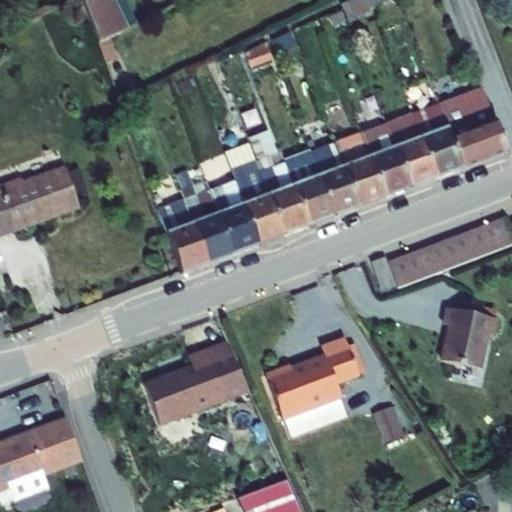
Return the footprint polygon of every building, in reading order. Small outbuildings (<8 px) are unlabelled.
[(134,25),(121,0),(89,0),(104,39),(134,25)] [(348,10),(344,0),(334,0),(325,3),(331,22),(350,16),(348,10)] [(344,0),(348,10),(368,0),(344,0)] [(303,48),(293,20),(273,30),(279,47),(282,56),(303,48)] [(279,47),(273,30),(249,41),(254,56),(279,47)] [(483,81),(437,99),(461,164),(508,146),(483,81)] [(436,94),(408,104),(434,174),(461,164),(437,99),(436,94)] [(408,104),(384,113),(410,183),(434,174),(408,104)] [(361,122),(386,192),(410,183),(384,113),(361,122)] [(338,130),(363,200),(386,192),(361,122),(338,130)] [(309,141),(335,211),(363,200),(338,130),(309,141)] [(256,139),(288,228),(311,220),(286,149),(279,131),(256,139)] [(232,153),(262,238),(288,228),(256,139),(230,148),(232,153)] [(286,149),(311,220),(335,211),(309,141),(286,149)] [(212,177),(238,247),(262,238),(232,153),(207,162),(212,177)] [(28,175),(0,185),(0,219),(5,232),(84,202),(71,165),(30,180),(28,175)] [(190,193),(213,256),(238,247),(212,177),(187,186),(190,193)] [(213,256),(190,193),(164,202),(187,266),(213,256)] [(511,215),(510,209),(496,214),(505,240),(511,237),(511,215)] [(496,214),(480,220),(490,246),(505,240),(496,214)] [(480,220),(465,226),(475,251),(490,246),(480,220)] [(465,226),(451,231),(460,256),(475,251),(465,226)] [(451,231),(435,237),(445,262),(460,256),(451,231)] [(435,237),(422,242),(431,267),(445,262),(435,237)] [(422,242),(409,246),(418,271),(431,267),(422,242)] [(409,246),(395,251),(404,276),(418,271),(409,246)] [(395,251),(379,257),(387,279),(388,282),(404,276),(395,251)] [(377,253),(362,259),(373,285),(387,279),(379,257),(377,253)] [(497,315),(455,307),(451,325),(458,326),(452,361),(488,368),(497,315)] [(259,374),(274,411),(329,390),(324,377),(347,368),(334,333),(312,342),(315,349),(279,362),(280,366),(259,374)] [(231,395),(213,346),(195,353),(198,362),(150,379),(165,419),(231,395)] [(256,366),(259,374),(280,366),(279,362),(277,358),(256,366)] [(329,390),(274,411),(281,430),(336,408),(329,390)] [(393,429),(383,401),(366,407),(376,435),(393,429)] [(25,491),(57,478),(52,465),(81,454),(65,412),(31,425),(34,431),(4,443),(2,437),(0,433),(0,432),(0,483),(1,485),(4,484),(20,478),(25,491)] [(4,443),(34,431),(31,425),(2,437),(4,443)] [(298,511),(282,476),(234,494),(241,511),(298,511)] [(9,497),(25,491),(20,478),(4,484),(9,497)]
